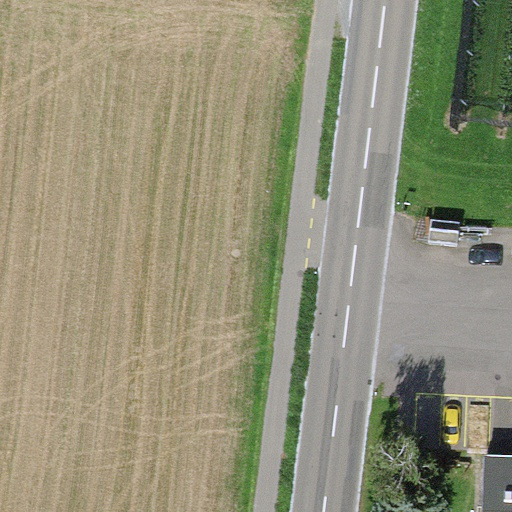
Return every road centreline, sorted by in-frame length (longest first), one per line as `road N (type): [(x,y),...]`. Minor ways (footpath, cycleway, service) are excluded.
road 1 (secondary): [(387,0),(325,511)]
road 2 (unknown): [(360,227),(511,233)]
